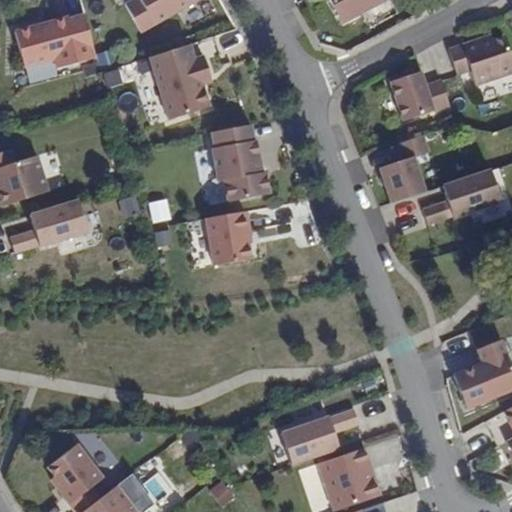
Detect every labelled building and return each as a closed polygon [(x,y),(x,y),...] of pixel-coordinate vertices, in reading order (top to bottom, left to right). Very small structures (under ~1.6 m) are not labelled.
[(132,0),(125,5),(141,32),(195,0),(132,0)] [(329,0),(342,23),(384,0),(329,0)] [(13,27),(23,62),(92,42),(82,7),(13,27)] [(511,72),(501,33),(447,48),(454,73),(466,70),(471,86),(511,74),(511,72)] [(189,43),(148,56),(168,119),(206,107),(199,85),(210,82),(201,53),(193,55),(189,43)] [(390,81),(401,119),(446,106),(439,80),(422,84),(419,73),(390,81)] [(250,124),(213,131),(226,202),(272,193),(268,170),(260,172),(250,124)] [(379,166),(390,201),(424,190),(413,157),(426,153),(421,136),(395,145),(400,160),(379,166)] [(0,151),(0,195),(2,201),(48,187),(37,154),(13,162),(9,149),(0,151)] [(420,208),(426,225),(498,200),(488,171),(438,188),(442,200),(420,208)] [(9,235),(15,253),(84,229),(74,198),(28,214),(32,227),(9,235)] [(153,222),(171,220),(168,198),(150,200),(153,222)] [(244,210),(205,217),(214,265),(253,258),(244,210)] [(171,228),(155,232),(158,246),(174,243),(171,228)] [(479,361),(452,372),(465,406),(511,387),(511,370),(500,339),(475,349),(479,361)] [(511,438),(504,443),(511,456),(511,404),(500,412),(511,433),(511,438)] [(278,432),(288,462),(336,446),(331,431),(355,423),(350,408),(278,432)] [(43,464),(77,511),(96,498),(85,483),(99,473),(76,441),(43,464)] [(317,460),(333,506),(377,491),(361,445),(317,460)] [(221,507),(236,497),(223,479),(208,490),(221,507)] [(77,511),(135,511),(137,511),(118,483),(96,498),(77,511)]
